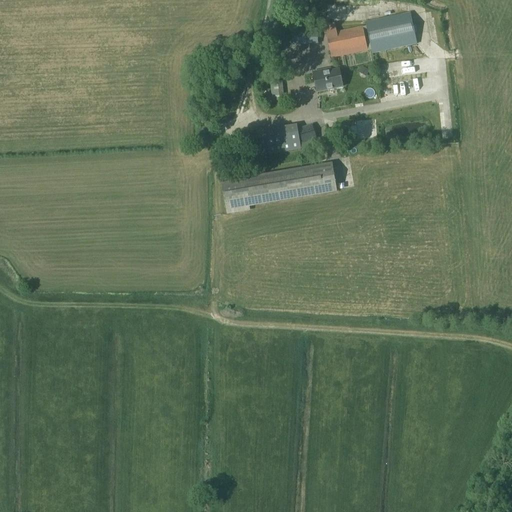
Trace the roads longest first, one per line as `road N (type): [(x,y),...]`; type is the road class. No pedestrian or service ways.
road 1 (track): [(211,316),(324,332),(482,339),(511,350)]
road 2 (track): [(211,316),(36,305),(0,291)]
road 3 (track): [(234,125),(220,142),(216,170),(211,316)]
road 4 (track): [(308,116),(234,125),(248,105),(268,16)]
